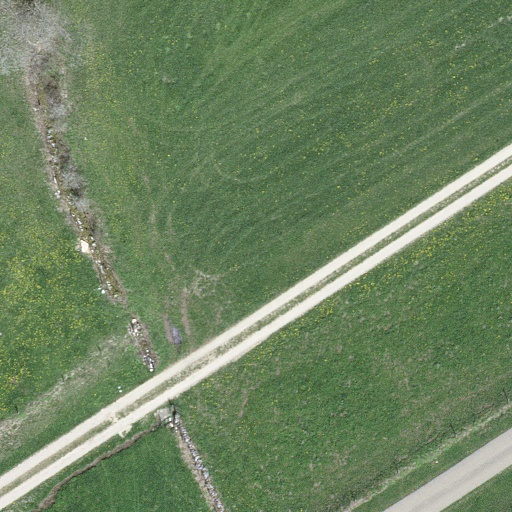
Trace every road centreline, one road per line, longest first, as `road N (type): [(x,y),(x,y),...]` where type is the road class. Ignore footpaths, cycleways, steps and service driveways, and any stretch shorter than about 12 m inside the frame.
road 1 (track): [(511,164),(0,501)]
road 2 (unclassified): [(406,511),(511,444)]
